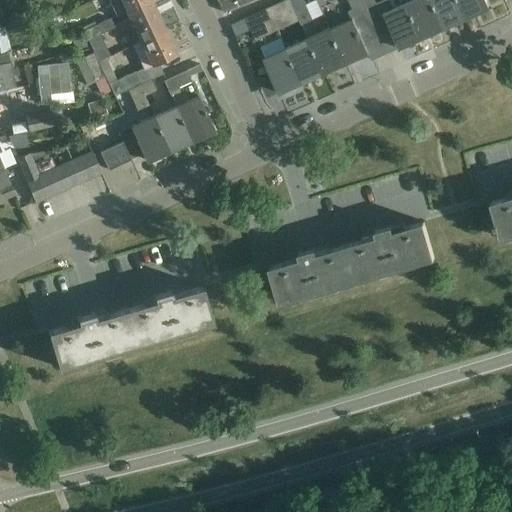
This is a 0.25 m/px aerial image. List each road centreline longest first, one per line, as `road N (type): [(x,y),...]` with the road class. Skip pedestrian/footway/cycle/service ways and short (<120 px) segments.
road 1 (secondary): [(511,358),(141,465),(0,495)]
road 2 (secondary): [(154,511),(511,410)]
road 3 (residential): [(285,141),(511,41)]
road 4 (residential): [(72,239),(263,152)]
road 5 (residential): [(263,152),(195,0)]
